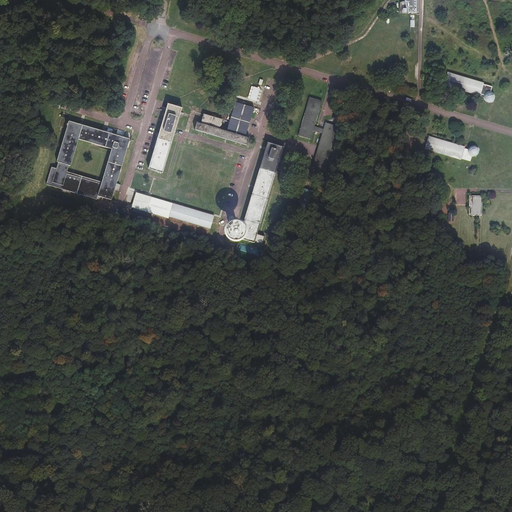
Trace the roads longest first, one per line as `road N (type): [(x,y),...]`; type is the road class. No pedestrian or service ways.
road 1 (track): [(60,396),(133,381),(146,366),(142,351),(460,190)]
road 2 (track): [(279,511),(456,260)]
road 3 (track): [(45,376),(100,287),(120,204)]
road 4 (track): [(511,444),(360,511)]
road 5 (track): [(29,511),(174,439)]
road 6 (track): [(111,257),(0,313)]
